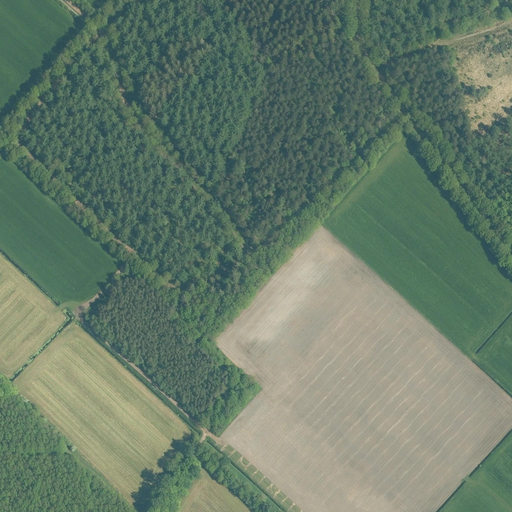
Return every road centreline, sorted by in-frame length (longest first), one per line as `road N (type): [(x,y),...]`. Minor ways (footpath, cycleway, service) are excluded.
road 1 (track): [(177,288),(17,141),(18,129),(102,33)]
road 2 (track): [(177,288),(246,251),(404,113)]
road 3 (track): [(152,511),(235,384),(233,369),(179,317),(177,288)]
road 4 (track): [(102,33),(129,119),(218,206),(246,251)]
road 5 (track): [(216,440),(79,318),(67,331)]
road 6 (track): [(511,257),(404,113)]
road 7 (track): [(375,74),(511,22)]
